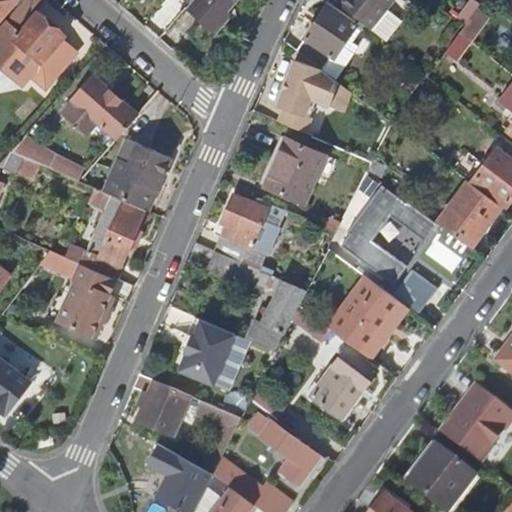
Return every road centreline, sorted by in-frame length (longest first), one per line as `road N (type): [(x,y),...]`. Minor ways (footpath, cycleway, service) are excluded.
road 1 (unclassified): [(62,503),(231,115)]
road 2 (residential): [(322,511),(511,257)]
road 3 (residential): [(88,0),(202,100),(231,115)]
road 4 (unclassified): [(231,115),(283,0)]
